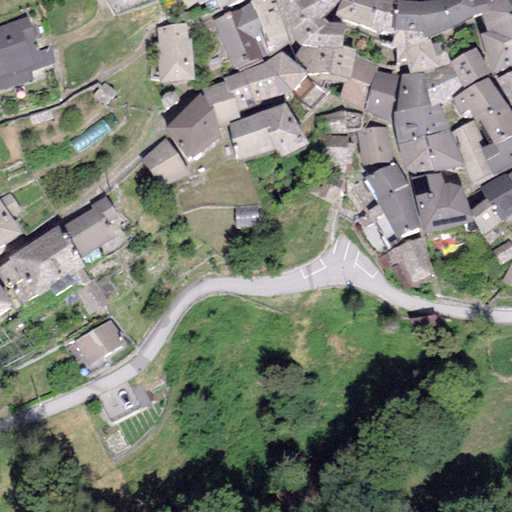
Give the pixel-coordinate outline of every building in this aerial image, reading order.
[(213,0),(218,9),(239,0),(213,0)] [(259,0),(250,4),(268,57),(288,44),(273,0),(259,0)] [(273,0),(288,44),(297,41),(300,45),(327,23),(323,19),(338,0),(273,0)] [(377,0),(339,0),(333,16),(368,30),(377,0)] [(393,0),(377,0),(368,30),(389,36),(390,30),(393,0)] [(432,0),(423,2),(395,0),(393,0),(390,30),(422,29),(421,38),(431,38),(449,28),(438,0),(432,0)] [(438,0),(449,28),(479,12),(474,0),(473,0),(438,0)] [(474,0),(479,12),(487,32),(478,35),(482,60),(489,73),(492,76),(511,66),(511,69),(511,8),(507,0),(474,0)] [(250,4),(212,21),(233,71),(237,69),(238,72),(262,61),(261,57),(268,57),(250,4)] [(27,17),(0,25),(0,91),(33,80),(29,72),(54,63),(49,48),(39,51),(27,17)] [(344,23),(328,23),(327,23),(300,45),(340,50),(341,46),(344,23)] [(186,24),(156,27),(158,45),(155,45),(159,83),(195,79),(191,40),(188,40),(186,24)] [(390,30),(389,36),(393,35),(392,48),(397,47),(397,67),(406,66),(409,73),(423,72),(450,64),(449,62),(441,43),(432,44),(431,38),(421,38),(422,29),(390,30)] [(355,50),(341,46),(340,50),(300,45),(294,57),(306,69),(303,71),(308,74),(345,78),(350,78),(354,56),(355,50)] [(475,48),(449,62),(450,64),(462,87),(489,73),(482,60),(475,48)] [(222,78),(224,82),(227,95),(231,94),(237,112),(292,91),(309,110),(328,93),(308,74),(303,71),(280,53),(263,64),(244,72),(222,78)] [(377,67),(354,56),(350,78),(345,78),(338,98),(363,111),(373,74),(376,74),(376,71),(377,67)] [(450,64),(423,72),(430,106),(439,104),(452,99),(463,91),(462,87),(450,64)] [(398,77),(376,71),(376,74),(373,74),(363,111),(388,121),(398,77)] [(511,71),(496,79),(511,105),(511,71)] [(409,73),(401,74),(396,112),(430,106),(423,72),(409,73)] [(488,78),(463,91),(452,99),(460,115),(468,110),(476,122),(480,120),(506,105),(488,78)] [(204,95),(201,96),(208,106),(212,105),(221,136),(223,140),(231,136),(229,123),(240,119),(237,112),(231,94),(227,95),(224,82),(201,90),(204,95)] [(182,110),(206,148),(221,136),(212,105),(208,106),(201,96),(200,93),(182,110)] [(285,102),(261,111),(275,147),(280,157),(308,143),(285,102)] [(394,114),(398,144),(425,137),(448,130),(439,104),(430,106),(396,112),(394,114)] [(511,135),(511,115),(506,105),(480,120),(494,143),(495,146),(511,135)] [(206,148),(182,110),(164,128),(189,161),(206,148)] [(237,161),(275,147),(261,111),(240,119),(229,123),(231,136),(237,161)] [(345,111),(317,118),(320,133),(344,134),(356,131),(362,130),(363,116),(345,111)] [(472,121),(449,133),(463,164),(472,185),(493,175),(481,148),(478,142),(483,140),(472,121)] [(362,130),(356,131),(362,166),(392,161),(385,127),(362,130)] [(449,133),(448,130),(425,137),(435,171),(463,164),(449,133)] [(348,137),(317,135),(316,154),(347,157),(348,137)] [(511,164),(511,135),(495,146),(494,143),(481,148),(493,175),(511,164)] [(166,137),(141,160),(164,189),(190,175),(166,137)] [(412,174),(435,171),(425,137),(398,144),(406,169),(412,174)] [(363,178),(378,199),(407,183),(393,163),(363,178)] [(343,184),(316,170),(306,192),(333,205),(343,184)] [(502,222),(511,213),(511,183),(507,176),(504,172),(479,186),(487,198),(502,222)] [(441,173),(410,179),(414,196),(424,234),(474,223),(472,218),(470,211),(463,190),(449,183),(443,183),(441,173)] [(409,188),(407,183),(378,199),(375,200),(396,238),(419,226),(409,188)] [(0,247),(23,234),(12,216),(19,211),(8,193),(0,198),(0,247)] [(92,209),(64,226),(83,257),(100,248),(105,256),(131,241),(104,198),(90,206),(92,209)] [(482,235),(502,222),(487,198),(470,211),(472,218),(482,235)] [(261,214),(239,215),(240,232),(261,232),(261,214)] [(57,226),(8,259),(10,261),(0,267),(0,279),(7,290),(15,284),(28,303),(49,288),(55,297),(75,284),(77,288),(92,278),(85,268),(63,235),(63,236),(57,226)] [(420,238),(378,258),(383,273),(393,267),(406,290),(434,276),(420,238)] [(511,258),(511,244),(510,241),(493,251),(501,265),(511,258)] [(511,258),(502,281),(511,286),(511,258)] [(77,293),(84,304),(82,305),(89,316),(108,304),(95,282),(77,293)] [(0,313),(11,305),(0,288),(0,313)] [(110,321),(73,343),(88,368),(125,345),(110,321)]
